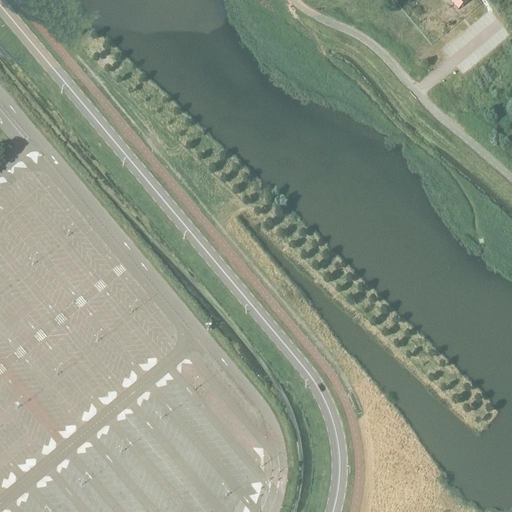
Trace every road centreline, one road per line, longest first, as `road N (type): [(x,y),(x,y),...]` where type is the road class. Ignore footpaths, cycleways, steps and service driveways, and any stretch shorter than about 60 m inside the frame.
road 1 (secondary): [(0,4),(313,379),(338,442),(335,511)]
road 2 (unclassified): [(511,180),(379,52),(294,0)]
